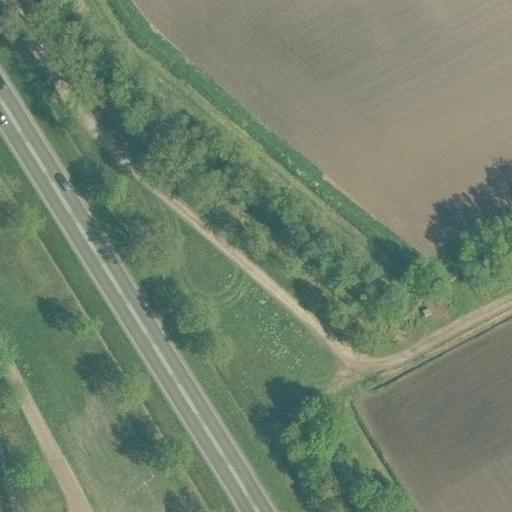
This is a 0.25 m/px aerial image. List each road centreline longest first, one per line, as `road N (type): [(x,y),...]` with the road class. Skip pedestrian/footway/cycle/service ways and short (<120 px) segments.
road 1 (track): [(511,298),(370,371),(119,157),(69,97),(8,0)]
road 2 (trunk): [(257,511),(0,99)]
road 3 (unclassified): [(0,353),(83,511)]
